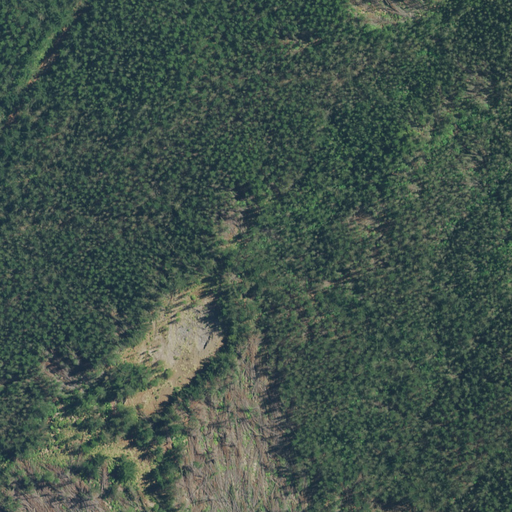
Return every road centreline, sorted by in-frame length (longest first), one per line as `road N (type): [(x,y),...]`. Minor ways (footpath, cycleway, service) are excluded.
road 1 (track): [(0,459),(37,454),(119,362),(181,344),(184,406),(109,511)]
road 2 (track): [(0,147),(90,0)]
